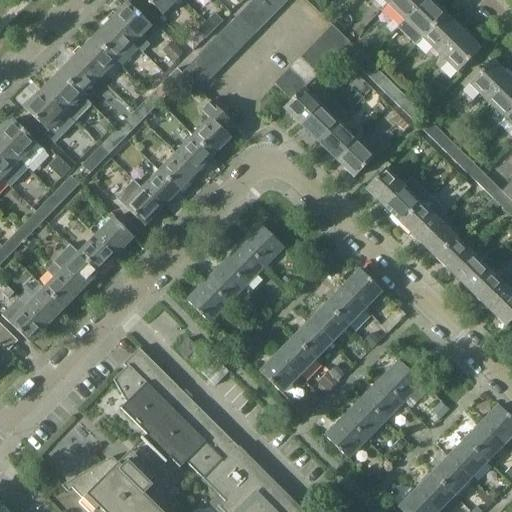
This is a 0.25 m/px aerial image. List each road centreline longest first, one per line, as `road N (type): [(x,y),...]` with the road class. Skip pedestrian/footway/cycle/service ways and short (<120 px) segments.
road 1 (residential): [(0,428),(274,152)]
road 2 (residential): [(511,385),(274,152)]
